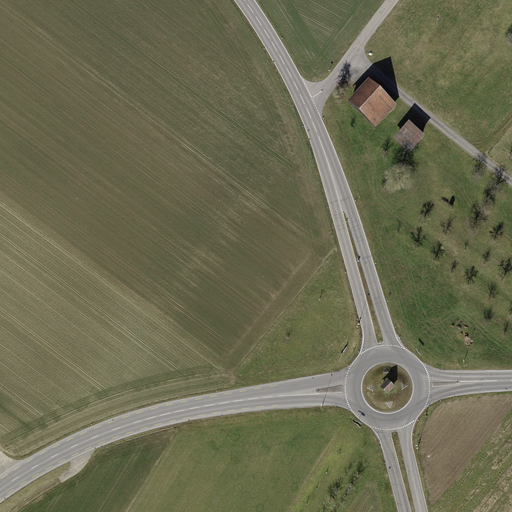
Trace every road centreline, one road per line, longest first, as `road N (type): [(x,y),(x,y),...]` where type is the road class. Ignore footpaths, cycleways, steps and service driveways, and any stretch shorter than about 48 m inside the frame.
road 1 (tertiary): [(353,387),(112,429),(0,491)]
road 2 (residential): [(352,56),(511,180)]
road 3 (primary): [(397,354),(339,196)]
road 4 (primary): [(339,196),(372,357)]
road 5 (primary): [(243,0),(305,104)]
